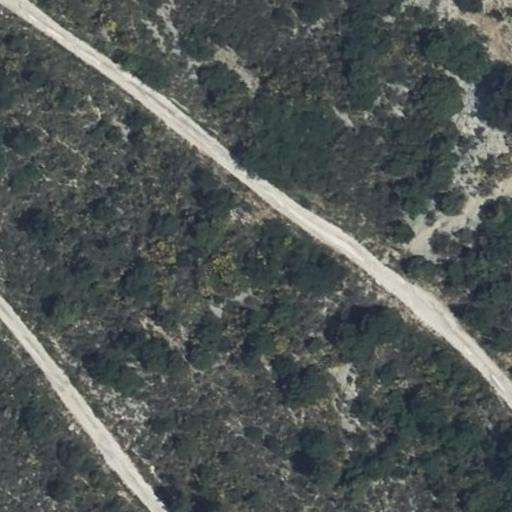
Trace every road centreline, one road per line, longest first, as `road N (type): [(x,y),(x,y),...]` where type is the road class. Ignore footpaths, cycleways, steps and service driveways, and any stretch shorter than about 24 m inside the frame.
road 1 (track): [(14,0),(133,79),(511,394)]
road 2 (track): [(170,511),(0,303)]
